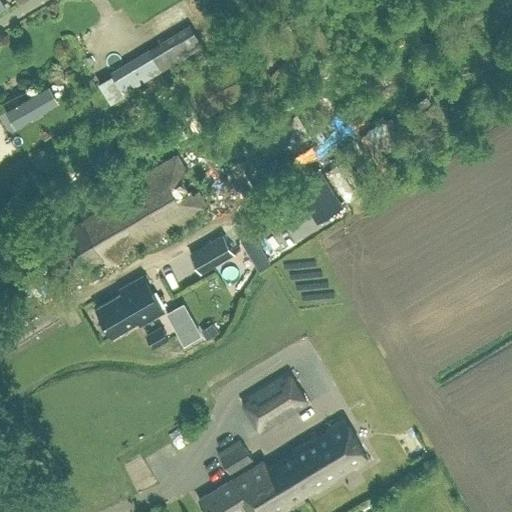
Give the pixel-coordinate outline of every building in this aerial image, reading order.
[(189,23),(110,71),(122,92),(202,44),(189,23)] [(29,88),(1,103),(8,115),(25,106),(28,112),(38,107),(29,88)] [(307,90),(284,100),(289,110),(311,100),(307,90)] [(182,173),(186,171),(180,160),(149,177),(145,171),(118,187),(122,194),(112,200),(108,194),(92,203),(96,210),(58,232),(80,269),(103,256),(108,264),(207,207),(197,189),(193,192),(182,173)] [(264,238),(276,257),(289,249),(277,230),(264,238)] [(222,233),(189,252),(200,272),(233,253),(222,233)] [(112,334),(138,319),(140,323),(164,310),(143,274),(120,288),(122,291),(96,306),(112,334)] [(160,324),(145,333),(153,346),(168,338),(160,324)] [(287,369),(239,398),(260,432),(308,403),(287,369)] [(315,490),(316,492),(342,476),(341,474),(354,466),(355,468),(366,463),(343,422),(307,441),(266,464),(264,461),(234,479),(233,476),(198,497),(207,511),(240,511),(250,506),(254,511),(281,511),(287,509),(285,507),(315,490)] [(229,472),(252,458),(242,442),(220,456),(229,472)]
